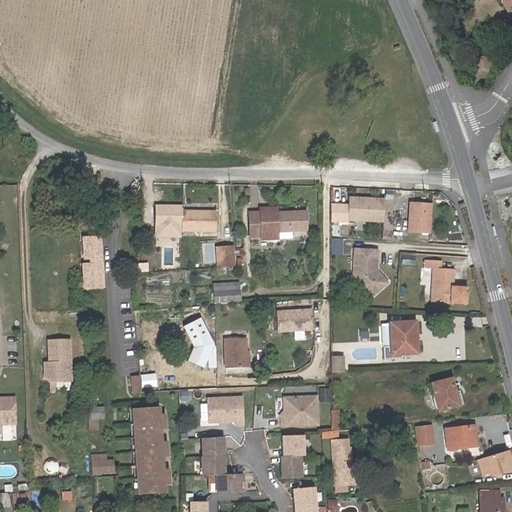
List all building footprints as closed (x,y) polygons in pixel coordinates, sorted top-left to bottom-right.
[(384,200),(349,198),(348,220),(383,221),(384,200)] [(430,205),(411,204),(409,231),(429,232),(430,205)] [(216,231),(216,211),(182,211),(182,206),(157,205),(157,226),(182,226),(182,231),(216,231)] [(306,211),(277,213),(268,214),(268,208),(259,208),(260,212),(247,213),(249,237),(261,236),(262,239),(278,237),(278,232),(306,230),(306,211)] [(342,235),(343,224),(333,223),(332,235),(342,235)] [(227,247),(227,256),(236,256),(235,245),(227,246),(227,247)] [(217,247),(217,257),(227,256),(227,247),(217,247)] [(355,255),(354,267),(378,269),(378,257),(379,252),(355,251),(355,255)] [(227,256),(217,257),(218,268),(228,268),(227,256)] [(228,268),(237,267),(236,256),(227,256),(228,268)] [(433,270),(433,273),(455,274),(455,271),(441,270),(442,262),(424,261),(423,269),(433,270)] [(378,269),(354,267),(353,278),(358,280),(363,286),(364,291),(370,299),(389,283),(382,275),(379,275),(377,273),(378,270),(378,269)] [(455,274),(433,273),(431,302),(467,304),(469,289),(454,288),(455,274)] [(241,290),(240,282),(214,283),(215,291),(241,290)] [(241,301),(241,290),(215,291),(215,302),(241,301)] [(314,311),(279,313),(280,333),(315,331),(314,311)] [(210,319),(202,320),(202,333),(211,332),(210,319)] [(187,332),(194,332),(195,321),(188,321),(187,332)] [(156,335),(155,323),(144,323),(145,336),(156,335)] [(391,350),(383,350),(383,360),(403,359),(402,355),(416,353),(414,323),(389,324),(391,347),(391,350)] [(391,347),(389,324),(381,324),(382,347),(391,347)] [(211,332),(202,333),(203,343),(211,343),(211,332)] [(157,345),(156,335),(145,336),(146,346),(157,345)] [(72,338),(51,339),(52,364),(47,364),(48,375),(53,379),(73,379),(72,338)] [(244,345),(226,346),(226,364),(245,364),(244,345)] [(331,357),(331,360),(332,373),(344,372),(343,356),(331,357)] [(142,376),(132,376),(132,394),(142,394),(142,376)] [(451,379),(432,384),(439,411),(458,406),(451,379)] [(169,389),(168,380),(148,383),(149,392),(169,389)] [(0,419),(14,419),(13,396),(0,396),(0,419)] [(286,397),(286,418),(282,418),(282,425),(311,424),(311,423),(318,423),(317,397),(314,396),(286,397)] [(219,422),(225,421),(236,421),(236,425),(244,425),(243,397),(208,399),(208,422),(219,422)] [(88,407),(89,430),(98,429),(98,426),(104,426),(103,406),(88,407)] [(158,407),(133,409),(139,492),(164,490),(164,484),(171,483),(170,467),(163,468),(162,456),(169,455),(168,440),(161,440),(160,429),(167,428),(166,413),(159,413),(158,407)] [(0,424),(14,424),(14,419),(0,419),(0,432),(0,433),(0,430),(0,424)] [(433,445),(430,426),(416,428),(420,455),(427,454),(426,446),(433,445)] [(476,446),(473,426),(445,430),(448,450),(476,446)] [(332,431),(321,432),(321,441),(331,440),(339,440),(338,431),(332,431)] [(304,435),(283,435),(283,456),(302,455),(305,455),(304,435)] [(200,438),(201,456),(202,456),(224,455),(224,436),(200,438)] [(339,440),(331,440),(334,485),(347,484),(348,484),(348,478),(355,470),(355,466),(350,462),(348,461),(348,455),(350,453),(350,449),(348,449),(347,439),(339,440)] [(90,451),(91,474),(107,473),(106,460),(105,450),(90,451)] [(491,476),(511,469),(511,466),(507,450),(477,460),(482,476),(490,474),(491,476)] [(202,456),(203,474),(216,474),(225,473),(224,455),(202,456)] [(302,455),(283,456),(281,456),(282,477),(302,477),(302,455)] [(106,460),(107,473),(115,472),(114,459),(106,460)] [(348,478),(348,484),(356,484),(355,470),(348,478)] [(243,473),(225,473),(216,474),(217,491),(244,490),(243,473)] [(27,488),(9,491),(10,498),(27,495),(27,488)] [(315,511),(314,488),(292,489),(293,511),(315,511)] [(63,491),(63,499),(73,500),(73,492),(63,491)] [(498,511),(499,498),(480,498),(480,511),(498,511)] [(203,500),(190,501),(190,511),(207,511),(208,500),(203,500)]
